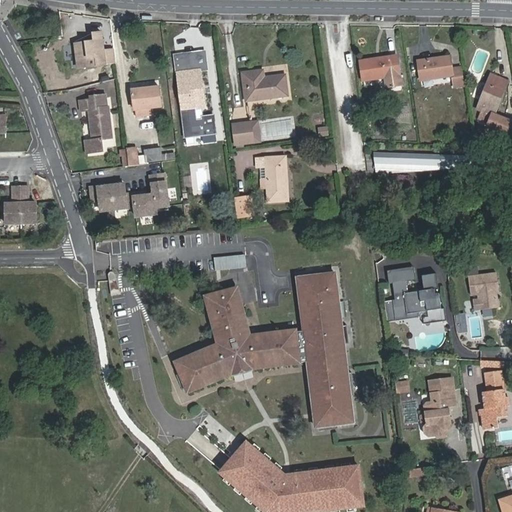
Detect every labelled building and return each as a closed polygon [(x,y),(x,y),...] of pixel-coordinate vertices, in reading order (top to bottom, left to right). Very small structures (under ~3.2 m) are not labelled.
[(63,36),(62,29),(52,31),(53,38),(63,36)] [(113,34),(86,37),(90,68),(117,65),(113,34)] [(195,68),(199,67),(207,67),(205,52),(175,56),(185,137),(203,135),(204,142),(215,141),(212,120),(202,121),(195,122),(193,111),(200,110),(196,84),(201,84),(199,72),(196,73),(195,68)] [(397,56),(360,62),(363,81),(385,78),(386,87),(401,85),(397,56)] [(450,57),(418,62),(420,80),(452,75),(450,57)] [(287,97),(285,77),(263,79),(262,71),(243,74),(246,101),(287,97)] [(481,100),(477,109),(483,111),(480,119),(490,123),(499,127),(497,131),(508,135),(511,124),(511,123),(493,116),(507,82),(491,76),(488,84),(491,85),(484,101),(481,100)] [(488,84),(481,100),(484,101),(491,85),(488,84)] [(134,110),(146,109),(161,107),(159,88),(132,91),(134,110)] [(89,97),(89,101),(99,100),(100,109),(107,109),(105,95),(89,97)] [(99,100),(89,101),(79,102),(80,112),(89,111),(92,142),(85,143),(86,154),(102,152),(101,140),(112,139),(108,108),(107,109),(100,109),(99,100)] [(147,117),(146,109),(134,110),(135,118),(147,117)] [(202,121),(200,110),(193,111),(195,122),(202,121)] [(89,124),(82,124),(83,138),(90,138),(89,124)] [(236,145),(252,143),(251,124),(233,126),(236,145)] [(327,128),(318,129),(319,136),(327,135),(327,128)] [(136,148),(126,149),(128,165),(138,165),(136,148)] [(162,161),(161,148),(143,150),(145,163),(162,161)] [(457,168),(458,157),(378,154),(377,173),(457,168)] [(473,158),(458,157),(457,168),(472,167),(473,158)] [(265,159),(265,166),(266,180),(267,188),(267,202),(287,201),(285,158),(265,159)] [(256,167),(265,166),(265,159),(256,159),(256,167)] [(169,207),(165,175),(151,177),(154,195),(142,197),(142,193),(126,195),(125,185),(91,188),(92,202),(100,201),(101,212),(135,208),(136,218),(157,215),(156,209),(169,207)] [(5,204),(6,224),(21,224),(36,224),(36,203),(28,203),(28,187),(12,187),(13,204),(5,204)] [(246,198),(234,199),(237,217),(248,215),(246,198)] [(214,256),(215,268),(245,266),(244,254),(214,256)] [(407,283),(416,281),(415,269),(388,272),(390,285),(393,285),(407,283)] [(249,337),(236,290),(206,298),(218,345),(176,363),(188,392),(227,375),(251,369),(299,363),(307,362),(315,427),(353,422),(349,396),(354,395),(351,372),(346,373),(343,344),(348,343),(346,325),(340,326),(333,273),(296,278),(303,332),(295,333),(295,332),(249,337)] [(497,275),(468,278),(471,297),(478,295),(479,301),(480,311),(499,309),(496,293),(499,293),(497,275)] [(439,291),(437,276),(423,278),(425,292),(408,295),(407,283),(393,285),(396,301),(397,309),(407,308),(408,316),(416,315),(428,313),(429,318),(424,319),(425,326),(444,323),(440,295),(436,296),(436,292),(439,291)] [(397,309),(396,301),(393,302),(396,322),(417,319),(416,315),(408,316),(407,308),(397,309)] [(113,313),(120,353),(135,350),(134,340),(140,339),(135,310),(113,313)] [(458,333),(469,330),(464,312),(454,314),(458,333)] [(503,370),(504,361),(482,359),(481,368),(503,370)] [(483,393),(485,410),(486,416),(481,416),(483,431),(497,429),(496,418),(507,417),(506,407),(510,406),(509,398),(505,399),(503,380),(486,382),(487,392),(483,393)] [(405,384),(395,385),(396,392),(406,391),(405,384)] [(424,417),(425,424),(425,427),(422,428),(422,433),(428,437),(437,435),(438,438),(444,437),(447,433),(446,429),(451,423),(449,407),(455,406),(453,391),(443,392),(437,393),(429,394),(430,403),(426,404),(423,409),(424,417)] [(271,511),(296,511),(364,503),(358,464),(284,474),(245,441),(219,471),(267,511),(271,511)] [(415,476),(424,475),(423,468),(414,469),(415,476)] [(511,511),(511,497),(500,501),(503,511),(511,511)]
